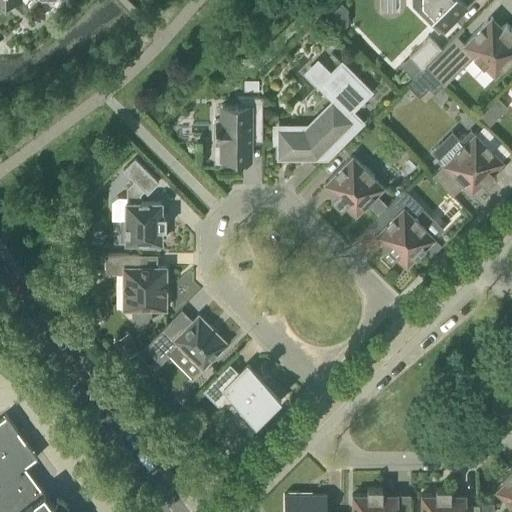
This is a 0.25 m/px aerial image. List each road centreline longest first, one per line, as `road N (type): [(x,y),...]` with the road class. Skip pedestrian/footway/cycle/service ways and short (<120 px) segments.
road 1 (residential): [(409,323),(284,197),(241,197),(221,214),(209,232),(213,277),(335,399)]
road 2 (residential): [(173,511),(0,279)]
road 3 (residential): [(303,432),(333,461),(471,459),(511,420)]
